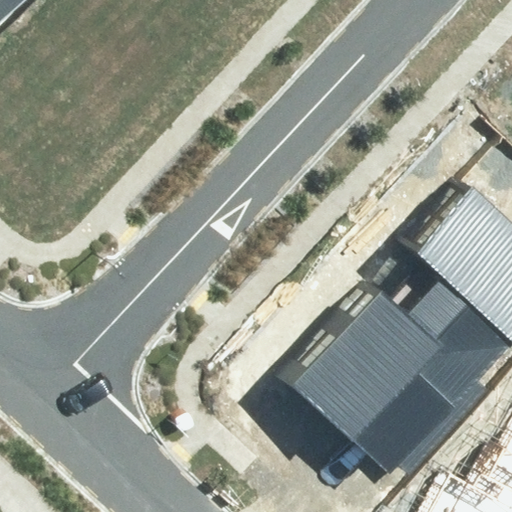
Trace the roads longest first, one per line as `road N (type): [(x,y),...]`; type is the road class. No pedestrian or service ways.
road 1 (residential): [(52,407),(421,0)]
road 2 (residential): [(52,407),(178,511)]
